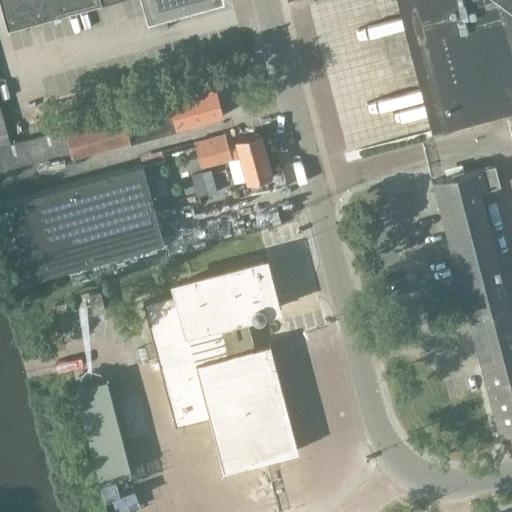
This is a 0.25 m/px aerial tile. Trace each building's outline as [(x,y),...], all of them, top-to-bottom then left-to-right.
[(149,0),(150,5),(169,0),(0,0),(0,2),(6,25),(100,0),(149,0)] [(511,0),(408,0),(442,128),(511,109),(511,0)] [(63,127),(0,144),(0,166),(69,148),(71,153),(222,113),(214,86),(167,98),(167,100),(122,112),(122,111),(63,127)] [(270,174),(258,131),(235,137),(236,138),(227,141),(225,132),(194,140),(200,165),(240,155),(247,180),(270,174)] [(167,158),(150,162),(156,187),(173,184),(167,158)] [(163,241),(142,162),(141,161),(4,198),(26,278),(163,241)] [(511,434),(511,318),(478,190),(498,185),(493,164),(432,180),(500,438),(511,434)] [(275,306),(270,287),(263,260),(174,283),(177,293),(142,302),(174,425),(208,416),(222,469),(297,449),(283,399),(268,343),(254,346),(245,313),(250,312),(250,313),(251,314),(252,315),(253,316),(254,316),(255,317),(257,317),(258,317),(259,316),(260,316),(261,315),(262,314),(263,313),(263,311),(263,310),(263,309),(275,306)] [(89,292),(94,311),(106,308),(101,289),(89,292)] [(56,302),(61,323),(72,321),(67,299),(56,302)] [(105,377),(73,385),(89,448),(97,478),(129,469),(121,440),(105,377)]
